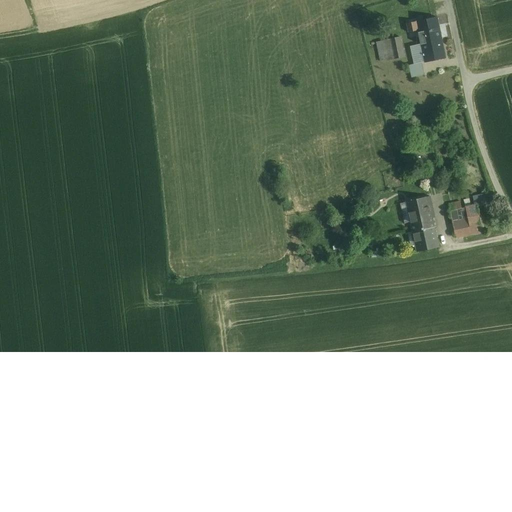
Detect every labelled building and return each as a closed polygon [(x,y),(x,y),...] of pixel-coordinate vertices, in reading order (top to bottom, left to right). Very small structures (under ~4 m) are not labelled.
[(437,17),(417,21),(418,30),(425,62),(446,58),(440,29),(439,29),(437,17)] [(417,21),(407,23),(409,32),(418,30),(417,21)] [(400,37),(390,39),(394,59),(405,57),(400,37)] [(390,39),(377,42),(381,62),(394,59),(390,39)] [(421,62),(409,65),(412,78),(424,75),(425,75),(422,62),(421,62)] [(485,194),(474,196),(476,205),(477,205),(487,203),(485,194)] [(430,196),(407,200),(414,230),(434,227),(431,212),(434,212),(430,196)] [(461,201),(449,203),(451,210),(462,208),(461,201)] [(462,208),(451,210),(457,237),(483,232),(477,205),(476,205),(462,208)] [(434,227),(414,230),(418,250),(438,246),(434,227)]
